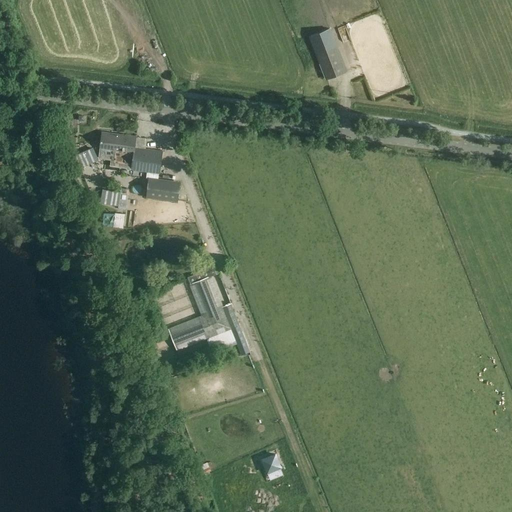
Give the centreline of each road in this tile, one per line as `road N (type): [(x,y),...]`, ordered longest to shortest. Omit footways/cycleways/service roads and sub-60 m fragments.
road 1 (tertiary): [(511,153),(0,88)]
road 2 (track): [(256,356),(321,511)]
